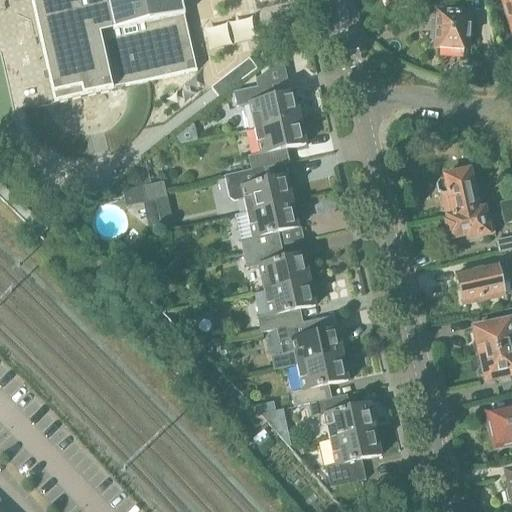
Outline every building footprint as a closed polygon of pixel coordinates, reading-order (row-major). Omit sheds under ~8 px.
[(33,0),(57,105),(200,72),(183,0),(33,0)] [(419,0),(386,0),(390,10),(419,0)] [(511,0),(502,0),(511,29),(511,0)] [(472,30),(473,22),(470,19),(470,14),(435,12),(435,18),(438,18),(436,48),(468,50),(469,32),(472,30)] [(210,89),(218,99),(256,70),(249,60),(210,89)] [(249,105),(255,130),(300,119),(295,95),(275,99),(272,86),(234,94),(238,108),(249,105)] [(249,158),(252,172),(264,169),(290,164),(287,150),(306,146),(300,120),(255,130),(261,155),(249,158)] [(244,201),(247,214),(293,204),(287,178),(267,182),(264,169),(252,172),(227,177),(230,191),(232,201),(234,203),(244,201)] [(448,194),(453,217),(454,218),(479,213),(479,211),(470,171),(460,173),(460,172),(447,175),(448,176),(444,177),(445,180),(440,181),(437,186),(438,192),(443,195),(448,194)] [(163,183),(152,186),(154,194),(165,192),(163,183)] [(156,203),(154,194),(152,186),(142,188),(146,205),(156,203)] [(154,194),(156,203),(167,200),(165,192),(154,194)] [(511,224),(511,201),(499,204),(504,226),(511,224)] [(298,229),(293,204),(247,214),(253,239),(241,242),(244,257),(282,248),(279,234),(298,229)] [(487,209),(479,211),(479,213),(454,218),(453,217),(447,218),(448,223),(446,223),(449,237),(452,236),(453,241),(467,237),(468,241),(495,235),(493,223),(491,224),(487,209)] [(498,255),(511,251),(511,238),(495,242),(498,255)] [(265,293),(310,282),(304,256),(285,261),(282,248),(244,257),(247,269),(259,267),(265,293)] [(464,305),(502,297),(500,283),(508,281),(505,265),(496,267),(497,269),(458,277),(464,305)] [(135,289),(145,286),(143,278),(128,281),(135,289)] [(277,331),(295,326),(292,313),(316,307),(310,282),(265,293),(270,316),(258,319),(262,334),(277,331)] [(475,356),(511,347),(511,334),(511,333),(511,320),(474,330),(477,341),(473,345),(475,356)] [(315,322),(295,326),(277,331),(284,355),(296,353),(299,367),(343,356),(337,331),(318,335),(315,322)] [(203,338),(188,341),(195,348),(205,346),(203,338)] [(205,346),(195,348),(203,355),(212,353),(210,345),(205,346)] [(511,347),(475,356),(478,369),(483,371),(486,382),(511,376),(511,347)] [(349,382),(343,356),(299,367),(305,391),(293,394),(296,408),(310,405),(332,400),(329,386),(349,382)] [(343,397),(332,400),(310,405),(313,418),(325,416),(330,442),(376,431),(370,405),(346,411),(343,397)] [(252,409),(259,416),(270,414),(268,405),(252,409)] [(496,448),(511,444),(511,409),(489,415),(496,448)] [(274,413),(270,414),(259,416),(265,423),(276,421),(274,413)] [(381,457),(376,431),(330,442),(336,466),(327,468),(331,489),(366,481),(362,461),(381,457)]
